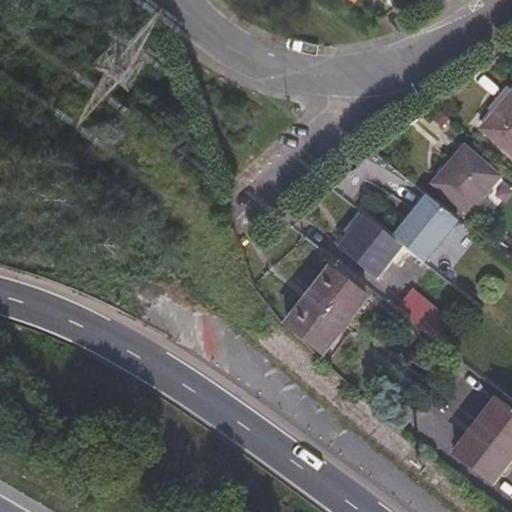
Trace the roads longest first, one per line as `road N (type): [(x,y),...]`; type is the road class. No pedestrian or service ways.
road 1 (motorway): [(355,511),(101,336),(0,299)]
road 2 (unknown): [(418,58),(241,218)]
road 3 (residential): [(323,73),(418,58),(511,8)]
road 4 (residential): [(323,73),(243,59),(174,0)]
